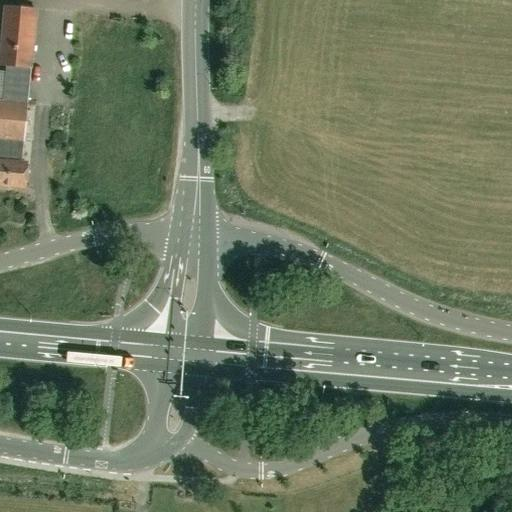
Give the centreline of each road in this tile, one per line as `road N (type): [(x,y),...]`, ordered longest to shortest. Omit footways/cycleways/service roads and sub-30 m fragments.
road 1 (unclassified): [(511,420),(403,426),(268,470),(236,468),(180,439)]
road 2 (unclassified): [(511,336),(466,325),(261,240),(196,227)]
road 3 (primary): [(511,377),(265,360)]
road 4 (tertiary): [(195,0),(196,227)]
road 5 (unclassified): [(196,227),(150,228),(0,264)]
road 6 (tertiary): [(180,439),(147,462),(99,464),(0,447)]
